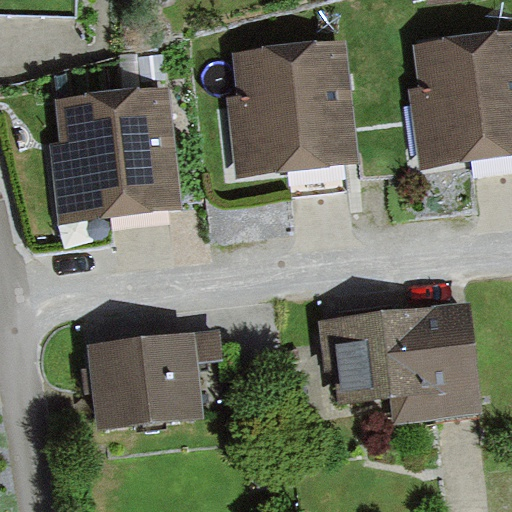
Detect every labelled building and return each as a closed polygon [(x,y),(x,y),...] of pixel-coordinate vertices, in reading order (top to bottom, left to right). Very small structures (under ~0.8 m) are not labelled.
[(511,34),(416,47),(422,95),(412,96),(421,166),(511,153),(511,34)] [(355,40),(238,53),(243,93),(229,94),(239,184),(369,169),(355,40)] [(165,87),(43,101),(58,226),(179,212),(165,87)] [(342,400),(391,394),(395,423),(483,412),(468,303),(321,322),(329,384),(340,382),(342,400)] [(88,346),(96,436),(204,427),(197,337),(88,346)]
